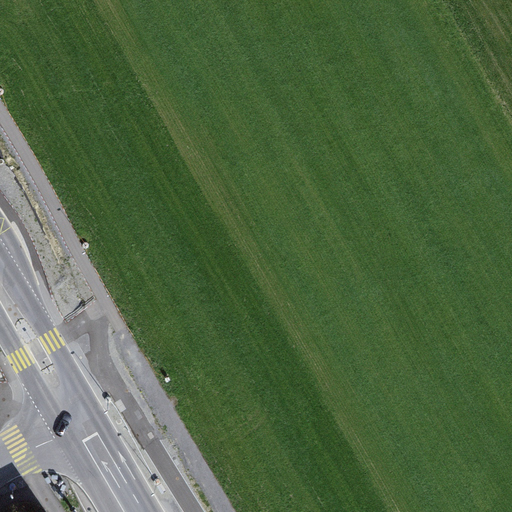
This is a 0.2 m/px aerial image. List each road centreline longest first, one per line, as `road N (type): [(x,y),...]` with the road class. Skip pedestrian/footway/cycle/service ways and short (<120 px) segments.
road 1 (track): [(130,350),(226,511)]
road 2 (secondary): [(79,420),(0,286)]
